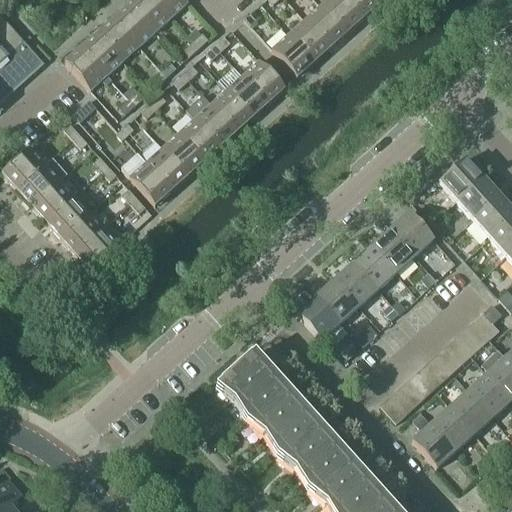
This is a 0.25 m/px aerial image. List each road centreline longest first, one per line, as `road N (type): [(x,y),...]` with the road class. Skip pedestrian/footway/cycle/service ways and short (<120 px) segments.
road 1 (residential): [(243,292),(458,99)]
road 2 (residential): [(58,459),(243,292)]
road 3 (residential): [(345,404),(480,285)]
road 4 (residential): [(243,292),(345,404)]
road 5 (residential): [(345,404),(444,511)]
